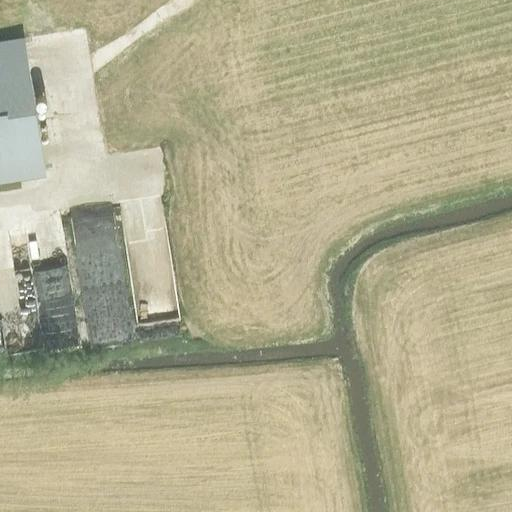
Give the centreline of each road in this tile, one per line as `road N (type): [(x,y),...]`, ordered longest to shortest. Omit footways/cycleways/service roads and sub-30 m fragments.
road 1 (track): [(0,202),(87,188),(64,50)]
road 2 (track): [(178,0),(71,88)]
